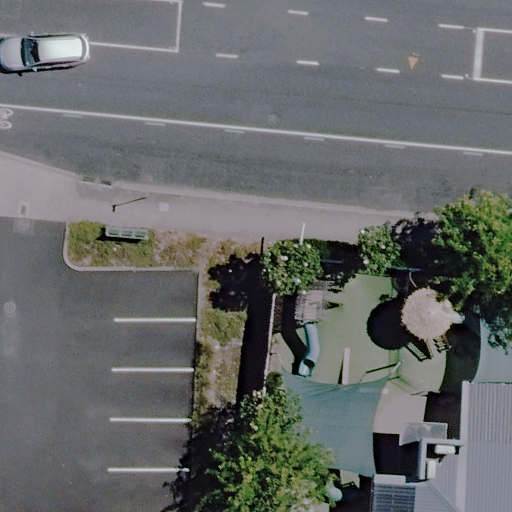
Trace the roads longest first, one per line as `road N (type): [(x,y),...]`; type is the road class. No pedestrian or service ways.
road 1 (secondary): [(302,7),(177,25),(0,7)]
road 2 (secondary): [(511,30),(302,7)]
